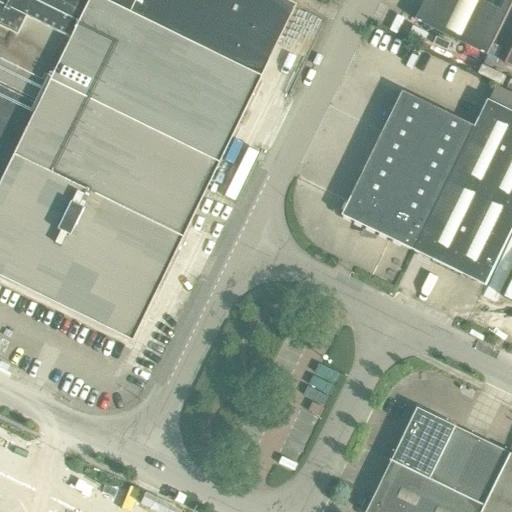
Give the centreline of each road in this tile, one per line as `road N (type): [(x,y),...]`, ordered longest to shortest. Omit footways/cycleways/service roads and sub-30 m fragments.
road 1 (unclassified): [(252,248),(366,0)]
road 2 (unclassified): [(149,464),(252,248)]
road 3 (unclassified): [(301,511),(393,319)]
road 4 (unclassified): [(0,394),(149,464)]
road 5 (unclassified): [(393,319),(252,248)]
road 6 (unclassified): [(511,376),(393,319)]
